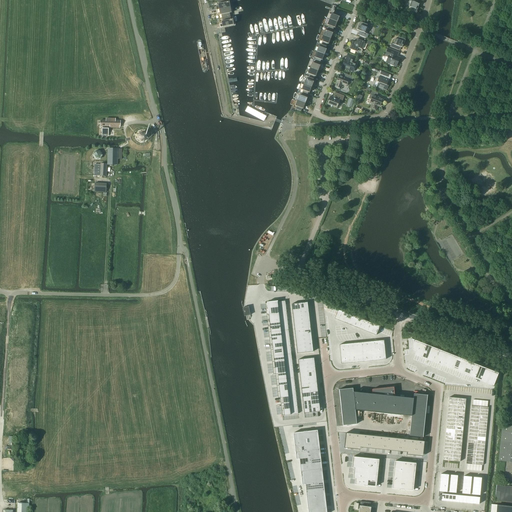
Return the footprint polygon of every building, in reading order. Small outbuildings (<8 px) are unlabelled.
[(216,6),(217,10),(230,7),(229,1),(227,2),(227,0),(219,0),(218,0),(219,3),(218,4),(218,6),(216,6)] [(417,3),(417,0),(408,0),(411,1),(409,6),(412,7),(409,14),(413,15),(415,11),(416,12),(419,7),(418,6),(419,4),(417,3)] [(221,15),(222,18),(230,16),(230,13),(232,12),(230,7),(217,10),(217,13),(220,12),(220,15),(221,15)] [(331,14),(329,19),(337,22),(339,17),(338,16),(339,14),(334,11),(333,14),(331,14)] [(230,16),(222,18),(223,21),(221,21),(222,24),(220,24),(220,28),(234,25),(233,19),(231,19),(230,16)] [(329,25),(328,28),(333,30),(334,27),(335,28),(337,22),(329,19),(327,25),(329,25)] [(360,22),(358,27),(357,30),(359,31),(360,31),(358,35),(367,38),(369,34),(367,33),(369,28),(366,27),(367,25),(362,22),(360,22)] [(325,30),(323,35),(331,38),(333,33),(332,33),(333,30),(328,28),(327,30),(325,30)] [(322,41),(321,44),(326,46),(327,44),(329,44),(331,38),(323,35),(321,41),(322,41)] [(358,53),(359,53),(360,53),(361,53),(361,52),(362,52),(362,51),(362,50),(362,49),(365,42),(367,43),(368,40),(360,36),(358,39),(357,39),(356,42),(355,42),(352,41),(349,49),(357,52),(358,53)] [(390,47),(400,50),(401,47),(402,47),(403,45),(406,40),(399,37),(398,39),(395,38),(393,44),(391,43),(390,47)] [(319,46),(316,52),(324,55),(327,49),(325,49),(326,46),(321,44),(320,47),(319,46)] [(393,66),(393,65),(396,66),(398,60),(397,60),(399,57),(397,56),(398,53),(391,50),(391,51),(388,50),(385,56),(389,57),(387,61),(390,63),(389,64),(393,66)] [(316,58),(315,60),(320,62),(321,60),(322,60),(324,55),(316,52),(314,57),(316,58)] [(342,67),(354,71),(356,64),(352,63),(354,57),(348,54),(346,60),(345,60),(342,67)] [(312,62),(310,68),(318,71),(320,65),(319,65),(320,62),(315,60),(314,63),(312,62)] [(309,74),(308,77),(314,79),(315,76),(316,76),(318,71),(310,68),(308,73),(309,74)] [(376,87),(386,91),(388,86),(387,85),(391,75),(380,71),(378,76),(379,77),(377,82),(378,82),(376,87)] [(336,82),(337,83),(335,87),(341,89),(342,87),(341,86),(342,85),(346,86),(347,85),(348,85),(347,84),(349,81),(352,82),(354,77),(347,74),(345,77),(339,75),(336,82)] [(306,78),(304,84),(312,87),(314,82),(313,81),(314,79),(308,77),(307,79),(306,78)] [(303,90),(302,93),(307,95),(308,92),(309,93),(312,87),(304,84),(302,90),(303,90)] [(377,97),(378,93),(372,91),(369,98),(371,99),(370,103),(373,104),(371,109),(376,110),(378,106),(379,106),(380,105),(381,105),(381,104),(381,103),(382,103),(382,102),(382,101),(382,100),(382,99),(377,97)] [(344,96),(335,92),(333,98),(331,97),(331,96),(327,104),(331,106),(332,107),(333,107),(337,108),(340,101),(342,102),(344,96)] [(299,95),(297,100),(305,103),(307,98),(306,97),(307,95),(302,93),(301,95),(299,95)] [(305,103),(297,100),(295,106),(297,106),(296,109),(301,111),(302,108),(303,109),(305,103)] [(241,110),(263,122),(267,116),(244,104),(241,110)] [(101,120),(100,126),(103,126),(108,126),(110,126),(110,127),(115,128),(115,126),(119,126),(120,126),(121,121),(115,121),(111,121),(111,118),(106,118),(106,120),(101,120)] [(138,139),(141,141),(145,141),(147,137),(146,133),(143,131),(139,132),(137,135),(137,136),(136,137),(136,138),(137,138),(138,139)] [(118,149),(108,148),(108,164),(118,165),(118,149)] [(107,164),(101,163),(101,165),(95,164),(94,175),(106,176),(107,164)] [(107,183),(95,183),(94,191),(106,192),(107,183)] [(420,342),(412,339),(413,350),(417,351),(420,342)] [(417,351),(415,355),(421,357),(426,345),(420,342),(417,351)] [(426,345),(421,357),(427,359),(432,347),(426,345)] [(432,347),(427,359),(433,362),(438,349),(432,347)] [(438,349),(433,362),(439,364),(444,352),(438,349)] [(444,352),(439,364),(445,367),(450,354),(444,352)] [(450,354),(445,367),(451,369),(456,357),(450,354)] [(456,357),(451,369),(457,371),(462,359),(456,357)] [(462,359),(457,371),(463,374),(468,361),(462,359)] [(468,361),(463,374),(469,376),(474,364),(468,361)] [(474,364),(469,376),(475,378),(480,366),(474,364)] [(480,366),(475,378),(481,381),(486,368),(480,366)] [(486,368),(481,381),(487,383),(492,371),(486,368)] [(492,371),(487,383),(493,386),(498,373),(492,371)] [(372,394),(353,392),(354,394),(354,400),(355,406),(355,410),(411,416),(412,412),(412,406),(413,400),(413,398),(395,396),(394,387),(372,389),(372,394)] [(353,388),(339,389),(340,396),(340,402),(341,407),(355,406),(354,400),(354,394),(353,392),(353,388)] [(410,430),(409,436),(423,437),(424,431),(424,425),(425,419),(426,413),(426,407),(427,401),(428,395),(414,394),(413,398),(413,400),(412,406),(412,412),(411,416),(411,418),(411,424),(410,430)] [(355,406),(341,407),(342,413),(342,419),(343,426),(357,424),(356,418),(355,412),(355,410),(355,406)] [(499,460),(511,461),(511,426),(503,425),(499,460)] [(344,444),(344,448),(352,449),(354,434),(346,433),(344,444)] [(354,434),(352,449),(360,450),(361,435),(354,434)] [(361,435),(360,450),(360,447),(368,448),(369,435),(361,435)] [(369,435),(368,448),(376,449),(377,436),(369,435)] [(377,436),(376,449),(384,450),(385,437),(377,436)] [(385,437),(384,450),(391,451),(393,438),(385,437)] [(393,438),(391,451),(399,451),(401,439),(393,438)] [(401,439),(399,451),(407,452),(407,455),(409,440),(401,439)] [(409,440),(407,455),(415,455),(416,440),(409,440)] [(416,440),(415,455),(423,456),(423,452),(424,441),(416,440)] [(441,474),(439,496),(442,497),(441,501),(479,504),(480,496),(477,496),(477,495),(480,495),(482,478),(464,476),(462,494),(456,493),(458,476),(441,474)] [(511,486),(497,485),(495,500),(511,501),(511,486)] [(17,511),(28,511),(29,499),(18,498),(17,511)]
